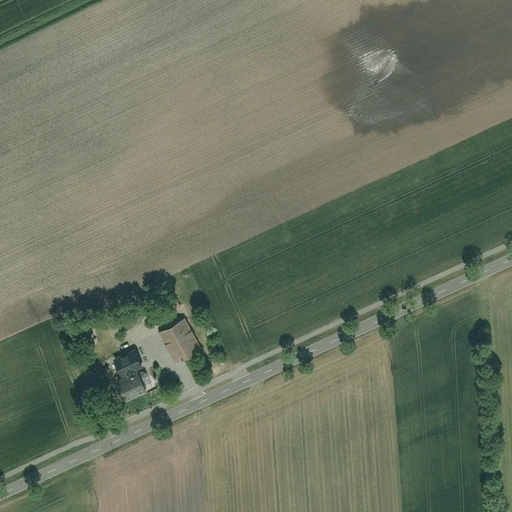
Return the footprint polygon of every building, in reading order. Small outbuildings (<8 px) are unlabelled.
[(160,299),(164,314),(179,309),(174,295),(160,299)] [(118,320),(124,332),(143,323),(136,311),(118,320)] [(183,320),(157,334),(172,363),(198,349),(183,320)] [(79,348),(94,346),(90,324),(75,326),(79,348)] [(122,376),(125,374),(127,378),(116,384),(124,401),(148,390),(140,372),(136,374),(134,370),(152,361),(143,343),(113,358),(122,376)]
